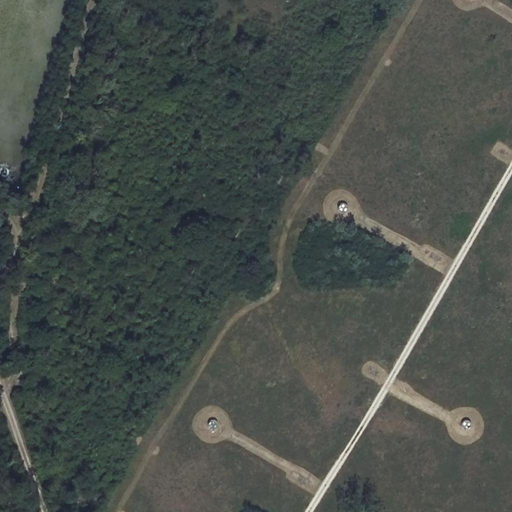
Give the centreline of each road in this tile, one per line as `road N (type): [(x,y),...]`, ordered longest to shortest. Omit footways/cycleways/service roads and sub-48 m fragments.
road 1 (track): [(308,511),(511,164)]
road 2 (track): [(51,511),(0,379)]
